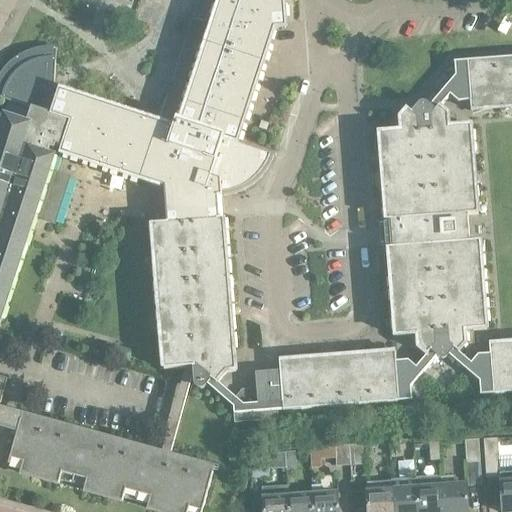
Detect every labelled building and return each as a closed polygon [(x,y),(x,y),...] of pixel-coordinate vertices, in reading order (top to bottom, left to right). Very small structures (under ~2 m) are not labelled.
[(0,323),(33,222),(51,228),(67,179),(45,172),(45,173),(43,172),(46,161),(56,165),(54,171),(155,205),(156,204),(159,205),(160,220),(145,221),(156,367),(186,364),(188,381),(188,383),(188,384),(188,385),(189,386),(190,388),(191,389),(192,390),(193,391),(194,391),(196,392),(197,392),(199,392),(201,391),(202,391),(203,390),(205,389),(212,381),(217,385),(227,373),(236,372),(224,220),(219,220),(217,199),(222,199),(222,193),(226,193),(229,192),(233,191),(237,189),(241,188),(244,186),(248,184),(251,182),(254,179),(257,176),(259,174),(262,170),(265,166),(267,162),(269,158),(270,155),(276,157),(276,155),(238,143),(270,42),(269,42),(275,23),(285,22),(283,0),(220,0),(219,5),(204,0),(199,0),(193,19),(212,25),(180,123),(163,118),(161,124),(59,91),(54,90),(56,49),(54,49),(49,50),(45,50),(43,50),(38,51),(36,52),(30,54),(28,55),(24,57),(22,58),(18,60),(15,63),(13,64),(8,69),(5,72),(2,76),(1,78),(0,79),(0,98),(10,101),(6,115),(4,115),(0,127),(0,323)] [(234,400),(238,403),(234,408),(234,414),(233,415),(233,423),(277,420),(276,411),(411,401),(410,387),(439,358),(441,360),(442,360),(443,360),(444,360),(446,357),(478,382),(479,396),(511,393),(511,343),(488,346),(489,354),(477,355),(470,363),(458,353),(465,345),(473,344),(472,331),(486,330),(479,242),(469,243),(467,216),(477,215),(470,127),(456,128),(455,115),(448,109),(454,103),(458,107),(470,106),(470,111),(511,107),(511,58),(454,63),(454,64),(456,76),(429,107),(427,105),(425,105),(423,104),(421,105),(420,105),(419,106),(412,114),(408,110),(400,119),(393,120),(394,133),(380,134),(387,222),(389,222),(391,246),(391,248),(389,249),(396,337),(410,336),(411,349),(419,348),(427,357),(416,368),(408,361),(397,362),(396,353),(279,362),(280,373),(257,375),(258,389),(242,390),(234,400)] [(0,425),(17,431),(10,458),(23,462),(20,474),(32,477),(35,475),(45,477),(46,481),(58,485),(62,473),(74,476),(86,480),(83,492),(96,495),(99,492),(108,495),(109,499),(122,502),(125,490),(138,494),(150,497),(147,509),(157,511),(160,511),(162,510),(169,511),(187,511),(189,508),(202,511),(213,473),(200,469),(202,463),(0,407),(0,402),(7,379),(0,377),(0,425)] [(497,440),(484,441),(485,462),(498,461),(497,440)] [(478,441),(465,442),(466,463),(480,463),(478,441)] [(438,444),(428,444),(429,462),(439,462),(438,444)] [(349,468),(363,467),(362,445),(348,446),(349,468)] [(348,446),(334,446),(335,469),(349,468),(348,446)] [(285,453),(286,471),(295,471),(294,453),(285,453)] [(267,482),(270,458),(252,456),(249,480),(267,482)] [(511,511),(511,473),(499,474),(500,483),(501,511),(511,511)] [(453,477),(440,478),(441,487),(442,511),(467,511),(466,486),(454,486),(453,477)] [(417,511),(416,489),(415,480),(391,482),(392,511),(417,511)] [(366,483),(367,492),(366,492),(367,511),(392,511),(391,482),(366,483)] [(321,486),(311,487),(312,496),(313,511),(338,511),(337,494),(321,495),(321,486)] [(416,489),(417,511),(442,511),(441,487),(416,489)] [(277,498),(262,499),(263,511),(288,511),(287,497),(287,488),(277,489),(277,498)] [(287,497),(288,511),(313,511),(312,496),(287,497)]
